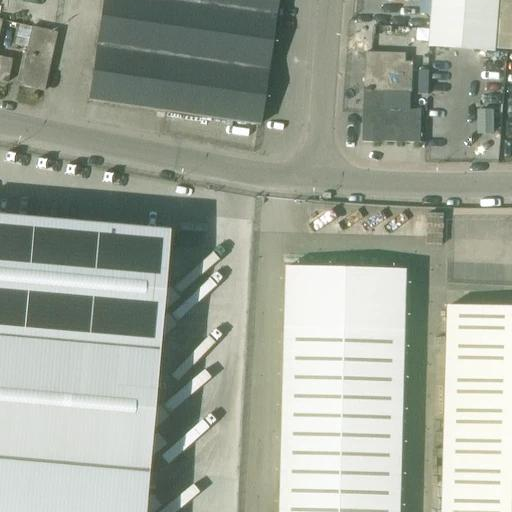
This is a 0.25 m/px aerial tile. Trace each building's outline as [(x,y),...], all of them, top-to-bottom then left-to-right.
[(274,16),(165,0),(102,0),(96,46),(266,71),(274,16)] [(165,0),(274,16),(276,0),(165,0)] [(433,0),(429,47),(495,52),(498,0),(433,0)] [(0,21),(0,82),(7,83),(12,61),(0,58),(0,28),(1,21),(0,21)] [(420,22),(420,44),(427,44),(428,22),(420,22)] [(19,86),(43,92),(56,33),(31,28),(19,86)] [(266,71),(96,46),(88,101),(258,126),(266,71)] [(386,93),(412,93),(413,63),(405,63),(406,55),(366,53),(365,92),(364,92),(363,126),(373,126),(373,143),(380,143),(380,142),(420,143),(421,111),(386,110),(386,93)] [(478,121),(478,135),(494,135),(494,121),(494,111),(478,111),(478,121)] [(158,323),(159,316),(175,302),(166,292),(161,296),(166,233),(0,218),(0,338),(156,352),(157,344),(173,330),(164,319),(158,323)] [(287,267),(279,511),(400,511),(407,270),(287,267)] [(511,511),(511,308),(448,307),(442,511),(511,511)] [(153,438),(148,442),(149,435),(165,422),(156,411),(150,415),(156,352),(0,338),(0,459),(145,472),(146,463),(162,449),(153,438)] [(0,511),(153,511),(157,509),(148,498),(143,503),(145,472),(0,459),(0,511)]
